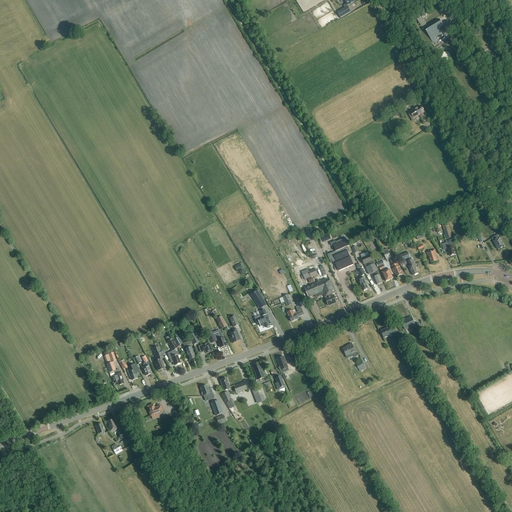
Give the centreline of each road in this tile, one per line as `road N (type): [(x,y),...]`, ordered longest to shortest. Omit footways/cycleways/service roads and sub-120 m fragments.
road 1 (tertiary): [(0,443),(434,277),(511,276)]
road 2 (tertiary): [(511,228),(378,0)]
